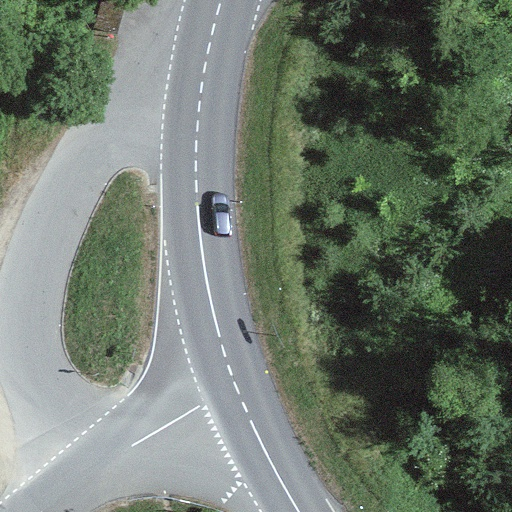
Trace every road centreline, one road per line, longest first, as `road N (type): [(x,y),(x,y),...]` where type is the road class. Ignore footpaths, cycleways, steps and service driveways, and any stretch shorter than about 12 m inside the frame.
road 1 (secondary): [(222,0),(195,172),(199,242),(234,384)]
road 2 (tertiary): [(41,511),(80,478),(234,384)]
road 3 (secondary): [(234,384),(298,511)]
